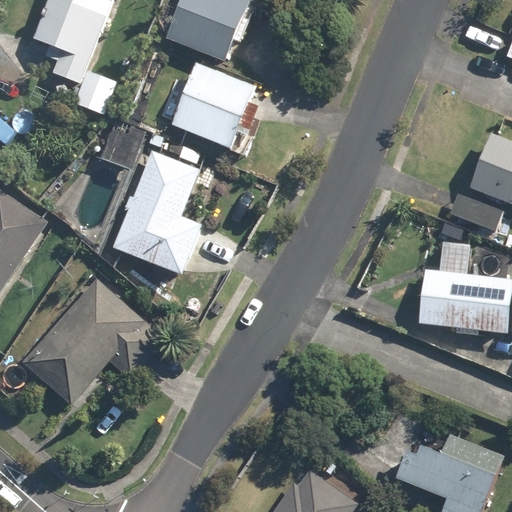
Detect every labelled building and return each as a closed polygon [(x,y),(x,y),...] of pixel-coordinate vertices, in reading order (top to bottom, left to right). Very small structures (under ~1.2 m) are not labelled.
[(84,108),(105,116),(118,84),(87,71),(114,0),(50,0),(35,40),(63,51),(54,74),(83,85),(77,102),(85,106),(84,108)] [(182,0),(167,39),(228,63),(252,2),(248,0),(182,0)] [(172,125),(233,151),(258,89),(197,64),(172,125)] [(470,188),(511,205),(511,141),(493,134),(470,188)] [(149,144),(161,148),(164,139),(152,135),(149,144)] [(113,249),(185,278),(205,226),(183,218),(203,171),(153,152),(113,249)] [(0,295),(49,223),(0,190),(0,295)] [(510,210),(463,192),(455,214),(502,232),(510,210)] [(420,325),(509,335),(511,313),(511,280),(426,270),(420,325)] [(24,362),(73,406),(111,362),(133,382),(168,341),(98,279),(24,362)] [(445,511),(484,511),(506,458),(452,436),(444,456),(415,445),(400,481),(449,501),(445,511)] [(355,511),(360,506),(311,472),(301,487),(295,483),(274,511),(355,511)]
